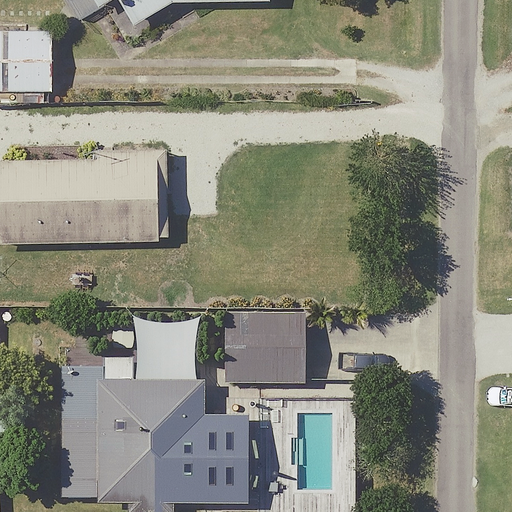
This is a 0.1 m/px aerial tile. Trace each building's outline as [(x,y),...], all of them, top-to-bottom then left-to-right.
[(270,5),(269,0),(91,0),(98,12),(118,1),(135,29),(174,7),(270,5)] [(0,94),(53,94),(52,35),(0,35),(0,94)] [(0,247),(165,244),(163,156),(93,157),(94,166),(0,167),(0,247)] [(305,323),(229,319),(226,384),(301,388),(305,323)] [(196,329),(140,328),(139,362),(65,361),(62,502),(128,503),(128,511),(199,511),(202,386),(195,386),(196,329)] [(24,417),(0,418),(0,464),(26,463),(24,417)]
